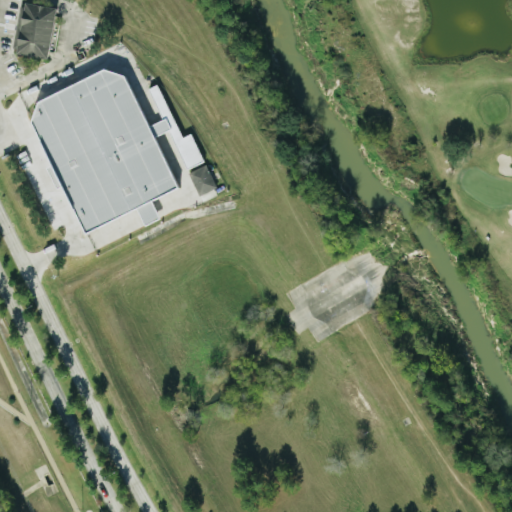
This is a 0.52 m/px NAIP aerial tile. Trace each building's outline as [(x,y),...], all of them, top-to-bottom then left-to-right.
[(49,0),(56,1),(48,53),(16,48),(24,0),(49,0)] [(39,95),(105,62),(124,68),(150,121),(156,132),(180,181),(153,194),(138,202),(88,227),(64,179),(53,159),(32,117),(39,95)] [(169,125),(156,132),(150,121),(163,114),(148,83),(156,79),(183,132),(191,128),(204,155),(188,163),(169,125)] [(53,159),(47,162),(57,183),(64,179),(53,159)] [(220,189),(210,165),(192,172),(202,196),(220,189)] [(138,202),(147,220),(162,213),(153,194),(138,202)]
